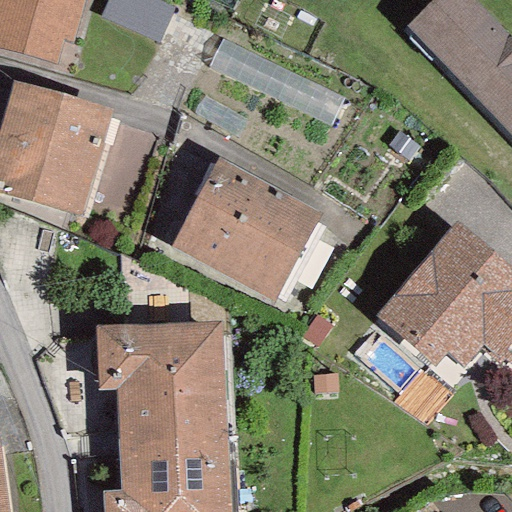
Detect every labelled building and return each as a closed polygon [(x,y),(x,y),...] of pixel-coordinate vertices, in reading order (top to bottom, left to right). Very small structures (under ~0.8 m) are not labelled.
[(67,38),(77,0),(0,0),(0,21),(3,23),(0,34),(0,45),(51,59),(58,36),(67,38)] [(153,0),(111,0),(103,20),(160,43),(174,8),(153,0)] [(511,128),(511,54),(459,0),(445,0),(416,29),(511,128)] [(262,39),(245,72),(309,104),(325,71),(262,39)] [(0,194),(71,219),(105,118),(28,93),(0,178),(0,194)] [(270,293),(308,222),(222,178),(185,248),(270,293)] [(511,286),(469,247),(388,334),(458,399),(498,356),(511,369),(511,286)] [(211,336),(226,335),(225,307),(121,256),(124,341),(211,336)] [(113,511),(220,511),(211,336),(124,341),(107,342),(108,384),(126,384),(131,503),(113,505),(113,511)]
